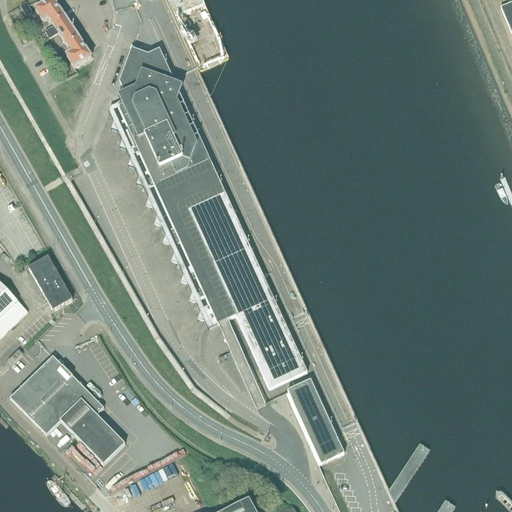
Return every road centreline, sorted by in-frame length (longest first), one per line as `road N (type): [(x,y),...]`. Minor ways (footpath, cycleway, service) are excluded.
road 1 (tertiary): [(322,511),(287,471),(167,394),(99,301)]
road 2 (tertiary): [(99,301),(0,128)]
